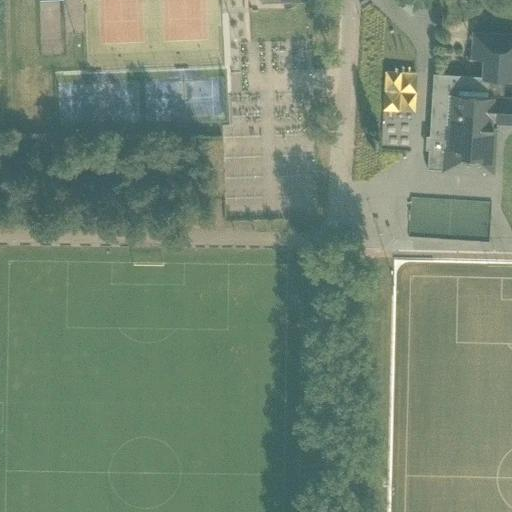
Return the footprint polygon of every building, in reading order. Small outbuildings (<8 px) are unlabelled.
[(420,0),(405,0),(401,7),(411,14),(421,0),(420,0)] [(62,8),(43,8),(44,52),(64,51),(62,8)] [(503,79),(511,79),(511,64),(511,34),(472,32),(470,58),(481,59),(480,77),(503,78),(503,79)] [(383,108),(413,110),(415,69),(385,68),(383,108)] [(502,132),(503,124),(511,124),(511,97),(502,97),(503,79),(503,78),(480,77),(432,73),(428,136),(426,136),(425,148),(427,149),(426,168),(440,169),(440,171),(492,175),(495,131),(502,132)]
